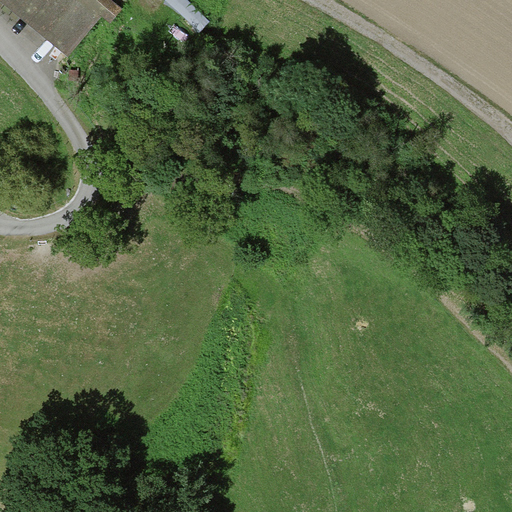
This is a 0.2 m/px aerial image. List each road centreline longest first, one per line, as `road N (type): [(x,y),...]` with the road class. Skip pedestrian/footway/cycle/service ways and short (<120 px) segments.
road 1 (track): [(0,230),(63,228),(89,208),(97,183),(77,129),(0,46)]
road 2 (track): [(309,0),(379,41),(511,141)]
